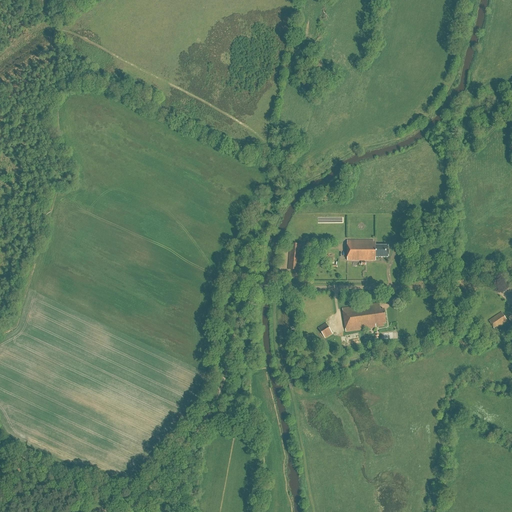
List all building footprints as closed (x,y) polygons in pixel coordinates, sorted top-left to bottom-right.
[(389,245),(376,245),(376,242),(374,242),(374,240),(348,240),(348,260),(377,260),(377,257),(389,257),(389,245)] [(290,243),(288,269),(299,270),(302,244),(290,243)] [(380,303),(342,308),(346,331),(386,326),(384,309),(381,310),(380,303)] [(502,313),(489,321),(494,330),(507,322),(502,313)] [(326,323),(318,328),(325,338),(333,333),(326,323)]
